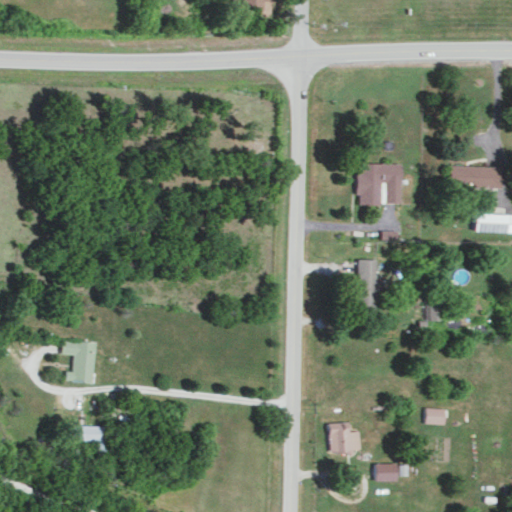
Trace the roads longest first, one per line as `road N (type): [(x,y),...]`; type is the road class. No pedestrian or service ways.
road 1 (secondary): [(511,49),(115,62),(0,58)]
road 2 (tertiary): [(289,511),(298,55)]
